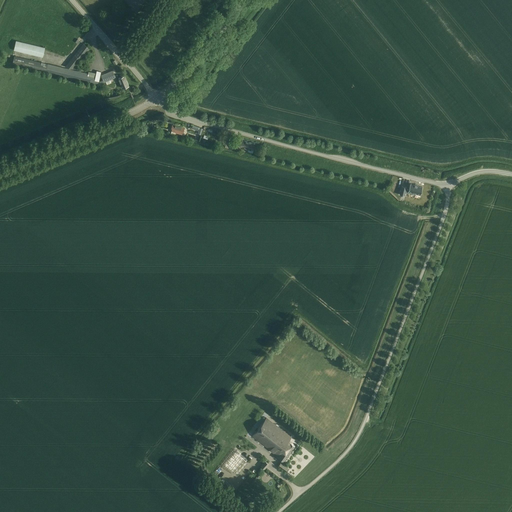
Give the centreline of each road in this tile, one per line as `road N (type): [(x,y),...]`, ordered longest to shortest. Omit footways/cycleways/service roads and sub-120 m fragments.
road 1 (unclassified): [(289,503),(360,434),(447,210),(446,184)]
road 2 (unclassified): [(446,184),(218,127),(155,99)]
road 3 (secondary): [(0,170),(155,99)]
road 4 (secondary): [(155,99),(244,0)]
road 5 (unclassified): [(155,99),(71,0)]
